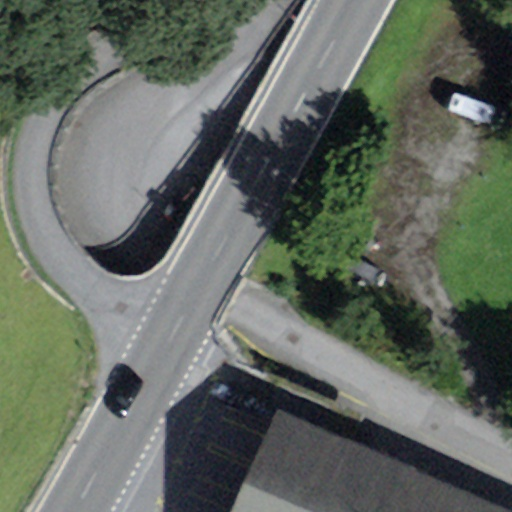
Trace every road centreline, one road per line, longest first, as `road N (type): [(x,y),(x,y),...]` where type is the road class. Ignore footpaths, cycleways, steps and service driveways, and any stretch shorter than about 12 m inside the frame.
road 1 (unclassified): [(496,438),(235,307),(118,233),(104,204),(103,162),(147,94),(242,0)]
road 2 (unclassified): [(179,0),(51,99),(32,164),(34,202),(56,258),(161,354)]
road 3 (secondary): [(354,0),(161,354)]
road 4 (secondary): [(161,354),(73,511)]
